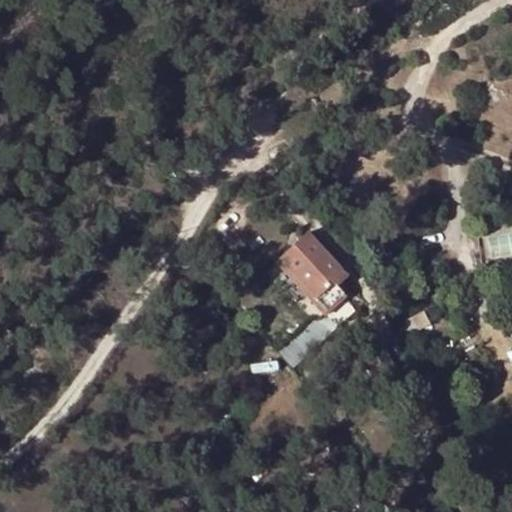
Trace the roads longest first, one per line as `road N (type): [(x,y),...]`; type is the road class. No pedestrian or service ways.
road 1 (track): [(0,458),(79,377),(220,170),(252,155),(275,177)]
road 2 (unknown): [(420,117),(428,157),(452,192),(477,338)]
